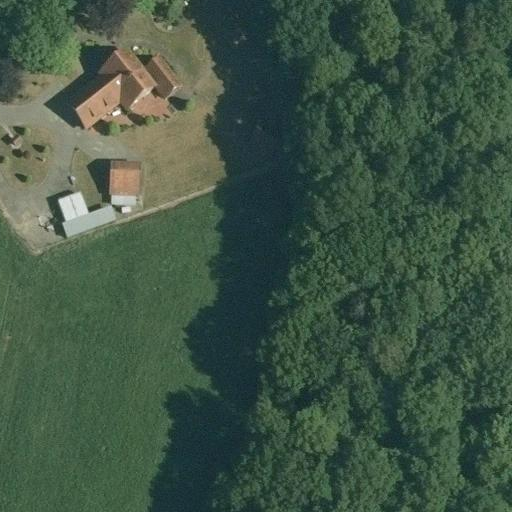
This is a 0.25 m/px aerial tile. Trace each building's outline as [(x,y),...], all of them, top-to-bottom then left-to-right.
[(129,57),(114,68),(110,63),(103,68),(107,74),(100,79),(101,80),(95,85),(113,109),(120,104),(126,112),(154,90),(153,89),(143,75),(129,57)] [(180,89),(159,62),(143,75),(153,89),(155,87),(165,100),(180,89)] [(95,85),(68,106),(87,130),(113,109),(95,85)] [(138,167),(110,168),(110,197),(151,196),(150,178),(138,178),(138,167)] [(118,210),(94,217),(87,195),(62,203),(74,240),(123,224),(118,210)]
